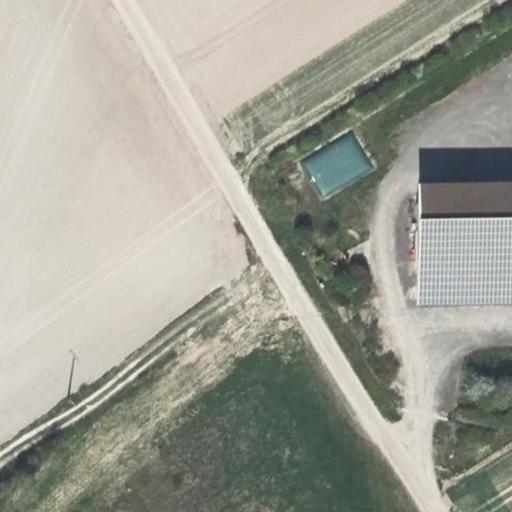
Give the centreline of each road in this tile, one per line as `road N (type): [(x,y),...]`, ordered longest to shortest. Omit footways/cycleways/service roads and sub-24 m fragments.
road 1 (track): [(276,253),(91,400),(0,454)]
road 2 (track): [(276,253),(434,511)]
road 3 (track): [(119,0),(276,253)]
